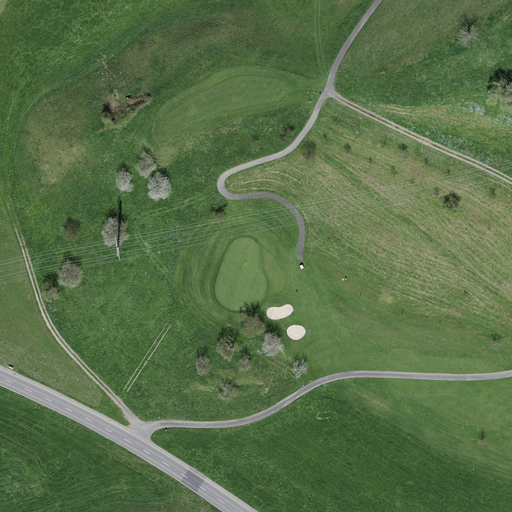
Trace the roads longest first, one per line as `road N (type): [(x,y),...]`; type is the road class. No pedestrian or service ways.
road 1 (secondary): [(0,378),(136,445),(236,511)]
road 2 (track): [(493,173),(327,91)]
